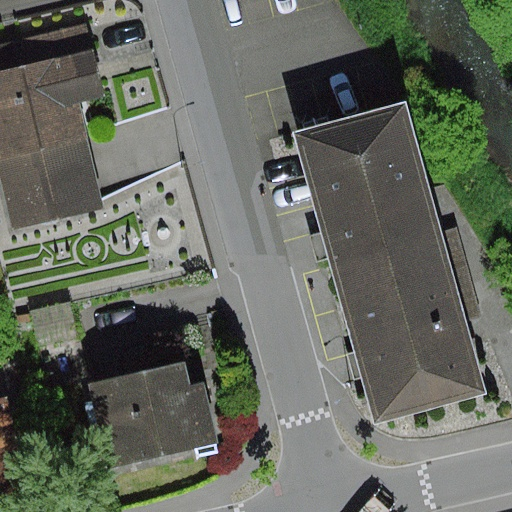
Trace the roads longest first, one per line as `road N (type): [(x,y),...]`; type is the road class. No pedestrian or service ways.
road 1 (residential): [(329,511),(183,0)]
road 2 (residential): [(511,472),(330,511)]
